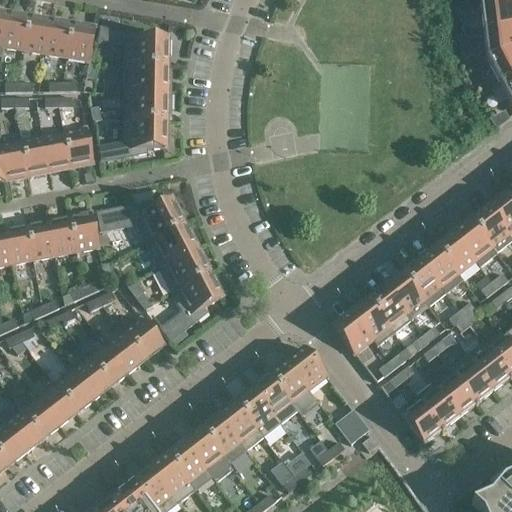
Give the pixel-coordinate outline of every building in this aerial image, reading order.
[(511,0),(481,0),(480,7),(511,8),(511,0)] [(511,8),(480,7),(483,35),(511,30),(511,8)] [(9,15),(0,13),(0,60),(1,61),(3,50),(9,15)] [(9,15),(3,50),(24,54),(30,18),(9,15)] [(51,22),(30,18),(24,54),(45,57),(51,22)] [(51,22),(45,57),(67,61),(73,26),(51,22)] [(95,29),(73,26),(67,61),(89,65),(95,29)] [(124,69),(168,70),(168,42),(149,41),(149,38),(99,30),(97,43),(125,47),(124,69)] [(511,30),(483,35),(486,62),(511,54),(511,30)] [(511,54),(486,62),(499,87),(511,79),(511,54)] [(89,67),(86,80),(95,82),(97,69),(89,67)] [(124,96),(171,97),(171,81),(167,81),(168,70),(124,69),(124,96)] [(511,111),(511,79),(499,87),(511,111)] [(63,85),(49,86),(49,95),(63,95),(63,85)] [(63,95),(77,95),(77,85),(63,85),(63,95)] [(19,86),(5,86),(5,96),(19,96),(19,86)] [(19,96),(33,95),(33,86),(19,86),(19,96)] [(123,123),(167,124),(167,113),(171,113),(171,97),(124,96),(123,123)] [(15,101),(1,102),(1,111),(15,111),(15,101)] [(29,101),(15,101),(15,111),(29,111),(29,101)] [(59,101),(45,101),(45,111),(59,111),(59,101)] [(73,101),(59,101),(59,111),(73,110),(73,101)] [(90,111),(93,125),(101,123),(99,110),(90,111)] [(508,123),(504,116),(490,122),(497,132),(508,123)] [(98,150),(100,165),(147,156),(147,152),(166,153),(167,124),(123,123),(123,145),(98,150)] [(64,136),(70,171),(93,167),(86,131),(64,136)] [(49,175),(70,171),(64,136),(42,140),(49,175)] [(21,144),(28,179),(49,175),(42,140),(21,144)] [(0,148),(7,183),(28,179),(21,144),(0,147),(0,148)] [(487,210),(509,239),(510,238),(511,236),(511,204),(505,196),(487,210)] [(150,204),(96,215),(99,235),(136,228),(146,247),(184,228),(172,203),(154,212),(150,204)] [(470,223),(470,224),(492,252),(495,256),(511,243),(511,242),(509,239),(487,210),(470,223)] [(76,256),(98,251),(91,216),(69,220),(76,256)] [(69,220),(48,224),(55,260),(76,256),(69,220)] [(55,260),(48,224),(27,228),(33,264),(55,260)] [(470,224),(453,237),(475,265),(479,269),(495,256),(492,252),(470,224)] [(12,268),(33,264),(27,228),(5,232),(12,268)] [(184,228),(146,247),(158,272),(200,250),(193,236),(190,238),(184,228)] [(0,270),(12,268),(5,232),(0,233),(0,270)] [(453,237),(436,250),(458,278),(475,265),(453,237)] [(200,250),(158,272),(171,296),(209,276),(204,266),(208,264),(200,250)] [(436,250),(419,263),(441,291),(445,296),(462,282),(458,278),(436,250)] [(419,263),(402,276),(424,304),(428,309),(445,296),(441,291),(419,263)] [(109,266),(101,267),(103,281),(112,279),(109,266)] [(181,315),(159,332),(169,345),(172,343),(184,333),(208,315),(205,310),(222,301),(209,276),(171,296),(181,315)] [(402,276),(385,289),(407,318),(424,304),(402,276)] [(491,285),(497,293),(508,285),(502,277),(491,285)] [(136,283),(127,290),(135,301),(142,296),(144,294),(136,283)] [(87,299),(99,294),(95,285),(83,290),(87,299)] [(480,294),(486,301),(497,293),(491,285),(480,294)] [(385,289),(368,303),(394,337),(412,324),(407,318),(385,289)] [(83,290),(70,296),(74,305),(87,299),(83,290)] [(501,298),(507,305),(511,301),(511,292),(510,290),(501,298)] [(103,309),(115,303),(111,294),(99,300),(103,309)] [(142,296),(135,301),(143,312),(151,307),(142,296)] [(501,298),(491,305),(497,313),(507,305),(501,298)] [(99,300),(86,306),(90,315),(103,309),(99,300)] [(46,318),(59,312),(55,303),(42,309),(46,318)] [(368,303),(351,316),(373,344),(377,350),(394,337),(368,303)] [(465,322),(474,314),(476,313),(470,306),(459,314),(465,322)] [(42,309),(29,315),(33,323),(46,318),(42,309)] [(62,328),(75,322),(71,313),(58,319),(62,328)] [(465,322),(459,314),(448,323),(454,330),(455,329),(465,322)] [(474,314),(465,322),(471,329),(480,322),(474,314)] [(373,344),(351,316),(333,330),(355,358),(373,344)] [(58,319),(46,324),(50,333),(62,328),(58,319)] [(6,336),(18,330),(14,321),(2,327),(6,336)] [(123,335),(145,364),(163,350),(141,321),(123,335)] [(461,337),(471,329),(465,322),(455,329),(461,337)] [(423,338),(429,346),(440,337),(434,330),(423,338)] [(22,346),(35,340),(31,331),(18,337),(22,346)] [(184,333),(172,343),(175,348),(188,338),(184,333)] [(484,346),(511,382),(511,381),(511,380),(511,379),(511,347),(505,339),(501,333),(484,346)] [(123,335),(106,349),(128,377),(145,364),(123,335)] [(18,337),(5,343),(9,352),(22,346),(18,337)] [(429,346),(423,338),(412,347),(418,354),(429,346)] [(432,351),(438,358),(448,351),(442,343),(432,351)] [(484,346),(467,360),(493,394),(509,381),(510,383),(511,382),(484,346)] [(89,362),(111,390),(128,377),(106,349),(89,362)] [(438,358),(432,351),(423,358),(429,366),(438,358)] [(327,380),(304,352),(287,366),(309,394),(327,380)] [(389,365),(395,372),(406,364),(400,356),(389,365)] [(450,373),(454,379),(477,408),(478,407),(477,406),(493,394),(467,360),(450,373)] [(89,362),(72,375),(94,404),(111,390),(89,362)] [(395,372),(389,365),(378,373),(384,381),(395,372)] [(319,407),(309,394),(287,366),(270,379),(298,415),(302,420),(319,407)] [(398,377),(404,384),(414,377),(408,370),(398,377)] [(450,373),(433,386),(459,420),(475,408),(476,409),(477,408),(454,379),(450,373)] [(55,388),(77,417),(94,404),(72,375),(55,388)] [(404,384),(398,377),(389,384),(395,392),(404,384)] [(298,415),(270,379),(252,392),(281,428),(298,415)] [(433,386),(416,399),(443,435),(444,434),(443,433),(459,420),(433,386)] [(55,388),(38,401),(60,430),(77,417),(55,388)] [(281,428),(252,392),(236,405),(264,441),(281,428)] [(398,413),(424,447),(441,434),(442,436),(443,435),(416,399),(398,413)] [(20,415),(43,443),(60,430),(38,401),(20,415)] [(264,441),(236,405),(218,418),(246,455),(264,441)] [(20,415),(3,428),(25,457),(43,443),(20,415)] [(246,455),(218,418),(201,432),(223,460),(229,468),(246,455)] [(351,448),(369,434),(356,418),(338,432),(351,448)] [(0,430),(0,459),(8,470),(25,457),(3,428),(0,430)] [(201,432),(184,445),(212,481),(216,486),(232,473),(229,468),(223,460),(201,432)] [(379,448),(372,439),(362,447),(369,456),(379,448)] [(212,481),(184,445),(167,458),(189,487),(195,494),(212,481)] [(339,445),(327,454),(333,461),(344,453),(339,445)] [(322,470),(333,461),(327,454),(316,462),(322,470)] [(189,487),(167,458),(150,471),(178,507),(195,494),(189,487)] [(172,511),(178,507),(150,471),(132,485),(152,511),(172,511)] [(304,471),(293,480),(299,488),(310,479),(304,471)] [(511,511),(511,478),(503,483),(490,499),(471,507),(476,511),(511,511)] [(288,496),(299,488),(293,480),(282,488),(288,496)] [(152,511),(132,485),(123,493),(97,511),(152,511)] [(270,498),(259,506),(263,511),(267,511),(276,505),(270,498)]
